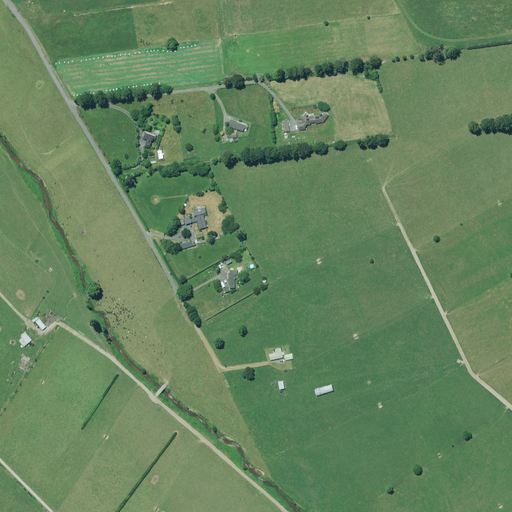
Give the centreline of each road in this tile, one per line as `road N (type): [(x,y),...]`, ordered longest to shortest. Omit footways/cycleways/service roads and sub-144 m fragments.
road 1 (residential): [(6,0),(221,365)]
road 2 (track): [(511,414),(466,376),(381,189)]
